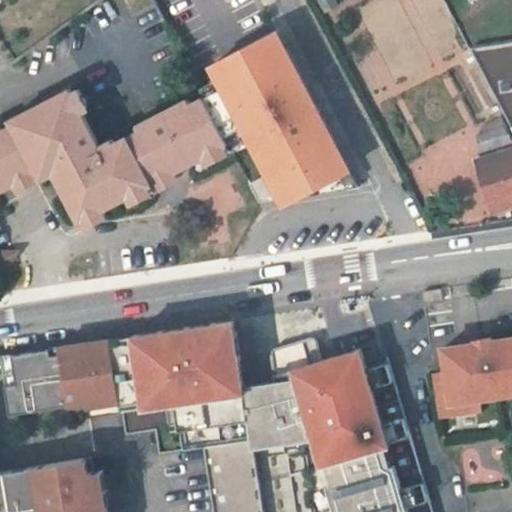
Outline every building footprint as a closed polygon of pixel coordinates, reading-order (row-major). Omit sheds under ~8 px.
[(335,0),(317,0),(325,12),(338,5),(335,0)] [(280,34),(213,69),(284,201),(351,165),(280,34)] [(511,42),(481,47),(511,102),(511,42)] [(0,191),(52,165),(81,221),(230,144),(206,97),(191,105),(189,101),(138,127),(140,132),(115,144),(113,140),(100,147),(71,90),(12,121),(14,125),(0,132),(0,191)] [(511,142),(507,127),(478,136),(483,151),(511,142)] [(511,208),(511,154),(480,164),(495,213),(511,208)] [(0,252),(0,275),(3,274),(14,257),(12,253),(0,252)] [(238,319),(111,340),(121,403),(123,413),(126,436),(155,431),(159,455),(207,449),(216,511),(265,511),(262,487),(260,476),(256,448),(247,387),(245,371),(244,360),(238,319)] [(316,338),(273,350),(278,381),(281,400),(288,447),(288,451),(293,478),(297,511),(434,511),(390,364),(368,369),(363,351),(322,360),(316,338)] [(511,338),(491,342),(491,339),(477,341),(477,344),(461,346),(444,349),(447,373),(435,375),(442,417),(481,411),(480,399),(511,394),(511,338)] [(476,338),(460,340),(461,346),(477,344),(477,341),(476,338)] [(0,511),(107,511),(107,504),(99,505),(94,471),(92,456),(0,470),(0,385),(6,385),(11,413),(87,402),(88,406),(121,403),(111,340),(94,343),(0,357),(0,511)] [(262,384),(247,387),(256,448),(271,445),(272,455),(288,451),(288,447),(281,400),(278,381),(262,384)] [(121,403),(88,406),(89,417),(123,413),(121,403)] [(104,469),(94,471),(99,505),(107,504),(109,504),(104,469)]
